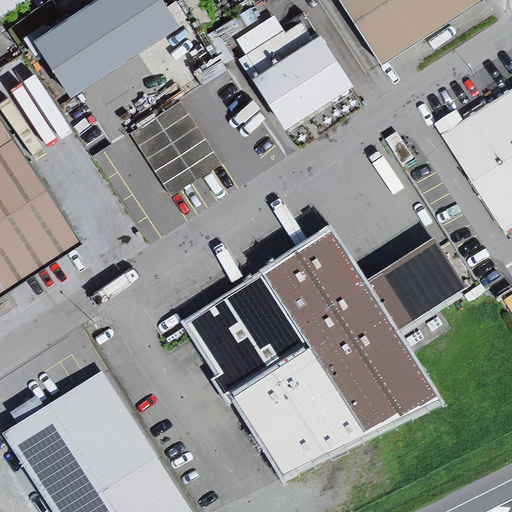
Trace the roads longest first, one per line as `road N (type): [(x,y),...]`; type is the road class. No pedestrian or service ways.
road 1 (unclassified): [(0,359),(511,31)]
road 2 (unknown): [(286,0),(369,122)]
